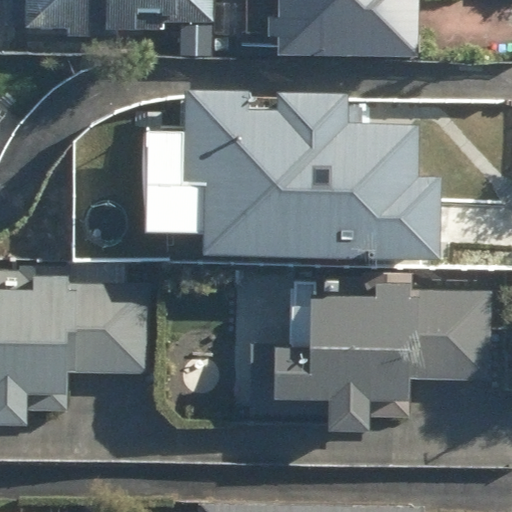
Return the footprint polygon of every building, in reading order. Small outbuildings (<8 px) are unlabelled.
[(21,0),(21,37),(162,40),(163,23),(206,24),(206,0),(21,0)] [(251,0),(249,54),(406,60),(408,0),(251,0)] [(238,98),(176,95),(172,191),(192,192),(190,255),(420,265),(424,177),(401,176),(403,127),(336,124),(337,94),(267,91),(266,116),(237,115),(238,98)] [(139,285),(0,279),(0,433),(20,434),(21,404),(51,405),(52,376),(135,379),(139,285)] [(285,326),(241,324),(238,410),(318,413),(317,438),(356,440),(357,411),(399,412),(400,391),(481,395),(485,293),(287,285),(285,326)] [(0,511),(102,511),(103,499),(0,498),(0,511)]
